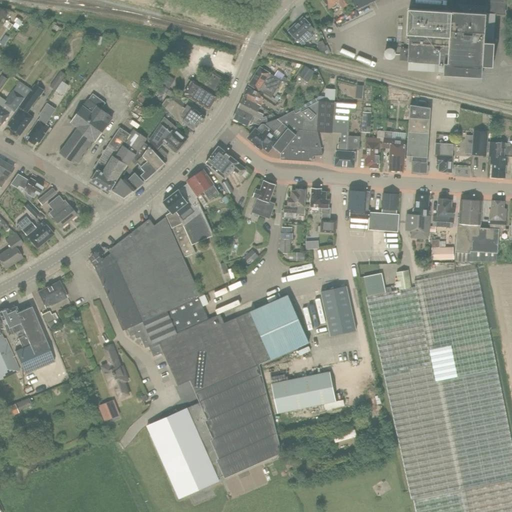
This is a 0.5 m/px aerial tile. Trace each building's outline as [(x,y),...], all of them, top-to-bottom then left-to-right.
[(323,0),(326,4),(325,5),(327,9),(338,2),(343,10),(352,4),(349,0),(323,0)] [(351,0),(356,9),(375,0),(351,0)] [(451,0),(450,11),(408,9),(407,34),(410,34),(409,50),(400,49),(400,60),(435,62),(435,69),(445,70),(445,74),(482,76),(483,66),(486,13),(495,14),(505,15),(506,1),(503,1),(503,0),(451,0)] [(314,29),(303,17),(288,30),(302,45),(313,34),(311,32),(314,29)] [(89,39),(92,33),(85,30),(82,36),(89,39)] [(327,50),(322,41),(318,43),(317,46),(320,51),(323,52),(327,50)] [(392,48),(389,47),(388,47),(387,48),(385,49),(384,51),(384,53),(384,55),(385,56),(386,57),(387,58),(388,59),(390,59),(392,58),(394,57),(395,56),(395,54),(395,51),(395,50),(393,48),(392,48)] [(270,98),(281,80),(270,73),(259,66),(248,84),(259,90),(270,98)] [(308,81),(314,71),(305,66),(299,76),(308,81)] [(185,94),(209,109),(217,95),(214,93),(223,78),(215,73),(216,73),(210,69),(200,85),(193,81),(185,94)] [(65,75),(60,71),(49,86),(55,90),(65,75)] [(123,73),(119,79),(129,85),(133,78),(123,73)] [(169,88),(174,79),(164,73),(158,82),(169,88)] [(12,109),(14,111),(30,89),(19,81),(13,90),(13,89),(5,100),(0,96),(0,122),(2,124),(12,109)] [(41,97),(46,90),(36,83),(31,90),(20,107),(7,125),(10,127),(10,128),(20,135),(33,117),(27,113),(39,96),(41,97)] [(247,87),(242,97),(260,105),(263,100),(261,99),(262,98),(258,92),(247,87)] [(334,102),(335,89),(324,89),(324,101),(318,101),(316,98),(277,118),(282,123),(282,122),(288,127),(284,132),(278,140),(272,146),(272,147),(272,146),(280,153),(280,159),(309,161),(309,156),(323,157),(317,130),(341,132),(340,142),(347,142),(347,139),(348,135),(349,112),(355,113),(355,103),(334,102)] [(105,102),(92,93),(88,99),(83,106),(82,106),(71,122),(78,127),(61,150),(61,149),(59,152),(68,159),(73,163),(75,161),(78,163),(80,162),(79,161),(94,141),(95,141),(107,124),(112,117),(106,113),(100,109),(105,102)] [(242,97),(237,107),(259,118),(261,117),(263,114),(257,111),(260,105),(242,97)] [(200,123),(200,122),(202,122),(204,121),(204,119),(204,117),(204,116),(192,108),(187,104),(185,108),(171,99),(170,101),(167,98),(162,104),(165,107),(182,124),(183,122),(189,125),(188,126),(193,130),(196,126),(196,127),(199,123),(200,123)] [(371,104),(364,103),(363,112),(362,112),(361,131),(370,132),(371,112),(370,112),(371,104)] [(413,171),(426,172),(431,107),(410,105),(407,156),(412,156),(412,165),(414,165),(413,171)] [(259,118),(237,107),(232,118),(247,125),(252,123),(253,121),(261,124),(267,122),(266,117),(261,117),(259,118)] [(182,132),(164,117),(149,140),(157,148),(163,141),(176,153),(182,146),(181,146),(187,139),(180,134),(182,132)] [(269,151),(272,147),(272,146),(278,140),(284,132),(288,127),(282,122),(282,123),(277,118),(266,122),(264,125),(263,124),(261,124),(257,129),(255,128),(248,136),(248,138),(249,139),(255,144),(256,146),(258,147),(260,148),(261,149),(263,147),(267,151),(269,151)] [(501,127),(502,119),(492,118),(491,126),(501,127)] [(49,127),(38,119),(31,131),(31,130),(27,135),(29,137),(27,140),(35,144),(37,141),(39,143),(49,127)] [(128,165),(131,161),(144,142),(147,138),(133,129),(130,134),(120,128),(108,145),(94,167),(97,169),(91,180),(109,191),(126,164),(128,165)] [(406,140),(392,138),(392,131),(384,131),(382,147),(391,148),(390,153),(390,155),(388,156),(388,160),(389,161),(389,162),(390,162),(389,169),(402,170),(402,163),(404,163),(404,155),(405,149),(406,140)] [(472,155),(486,156),(488,132),(474,131),(472,155)] [(347,139),(347,142),(340,142),(338,142),(338,150),(335,150),(334,166),(354,167),(355,151),(355,150),(359,150),(360,136),(348,135),(347,139)] [(378,167),(379,150),(380,137),(366,136),(365,149),(364,149),(363,158),(365,158),(364,165),(369,166),(370,166),(371,168),(376,168),(377,167),(378,167)] [(511,142),(491,141),(490,155),(489,164),(492,165),(491,176),(505,177),(505,165),(507,165),(508,156),(511,156),(511,142)] [(144,142),(131,161),(136,165),(137,163),(143,169),(141,171),(142,173),(140,175),(145,180),(165,163),(149,146),(144,142)] [(449,173),(450,172),(451,172),(453,144),(435,143),(434,155),(437,155),(436,164),(439,164),(438,171),(443,171),(444,171),(445,173),(447,173),(449,173)] [(235,171),(241,176),(246,169),(238,163),(238,162),(221,149),(222,149),(218,146),(205,162),(225,178),(231,172),(233,174),(235,171)] [(163,158),(167,154),(160,148),(156,152),(163,158)] [(13,167),(0,159),(0,186),(1,187),(5,179),(6,180),(13,167)] [(143,181),(129,166),(112,191),(121,196),(126,196),(139,186),(139,185),(143,181)] [(213,184),(202,168),(195,173),(196,175),(187,181),(188,183),(195,194),(197,197),(196,195),(203,191),(209,200),(219,193),(213,184)] [(28,180),(17,173),(10,184),(17,188),(18,186),(23,189),(22,190),(26,192),(24,196),(29,201),(32,197),(33,198),(36,193),(37,194),(42,188),(43,186),(36,183),(37,181),(30,177),(28,180)] [(233,191),(227,180),(221,183),(227,194),(233,191)] [(275,185),(263,180),(260,190),(256,189),(253,196),(257,198),(252,211),(269,218),(274,203),(269,201),(275,185)] [(213,235),(197,197),(195,194),(188,183),(179,190),(178,189),(163,201),(171,212),(166,215),(185,256),(195,252),(192,245),(213,235)] [(305,189),(304,189),(302,188),(299,187),(297,189),(296,189),(296,190),(291,190),(291,197),(288,197),(287,205),(284,205),(284,212),(284,217),(296,218),(296,213),(304,214),(305,189)] [(320,231),(335,232),(336,220),(330,219),(330,207),(328,207),(328,199),(325,199),(326,191),(321,191),(321,189),(311,188),(310,206),(319,207),(318,212),(321,212),(320,231)] [(350,209),(349,228),(368,230),(369,211),(370,210),(368,210),(369,192),(348,191),(347,208),(350,209)] [(45,193),(41,196),(45,202),(49,199),(45,193)] [(399,213),(396,213),(397,194),(383,193),(381,212),(369,211),(368,230),(397,232),(399,213)] [(63,200),(58,195),(47,204),(52,209),(48,212),(52,218),(60,228),(77,214),(69,204),(68,205),(64,199),(63,200)] [(415,195),(414,207),(413,207),(412,213),(406,213),(405,229),(429,230),(430,205),(428,205),(428,196),(415,195)] [(438,198),(437,216),(433,215),(432,225),(452,227),(453,217),(454,208),(451,207),(451,200),(447,200),(447,199),(445,199),(444,197),(441,197),(439,198),(438,198)] [(474,200),(460,199),(459,217),(457,217),(455,252),(455,260),(496,261),(497,253),(499,229),(490,228),(491,228),(480,227),(480,225),(482,200),(479,200),(478,199),(476,199),(474,200)] [(489,218),(490,219),(489,227),(504,228),(506,208),(503,208),(504,201),(491,200),(490,211),(489,212),(489,218)] [(40,212),(29,201),(24,206),(35,217),(40,212)] [(151,222),(109,254),(108,255),(101,260),(98,256),(93,260),(96,264),(98,270),(122,323),(124,322),(130,336),(134,334),(136,338),(140,336),(145,348),(149,346),(153,356),(163,351),(178,385),(189,380),(199,402),(147,425),(179,498),(219,480),(218,477),(223,475),(224,478),(281,453),(259,364),(271,358),(309,342),(287,294),(250,311),(222,323),(218,314),(207,319),(197,297),(200,296),(193,280),(185,260),(165,217),(153,226),(151,222)] [(31,222),(22,230),(36,248),(53,234),(43,221),(35,227),(31,222)] [(5,239),(9,244),(10,247),(0,253),(0,260),(5,268),(22,257),(16,248),(23,243),(15,232),(5,239)] [(439,238),(431,238),(432,247),(440,247),(439,238)] [(279,253),(289,253),(290,253),(290,252),(290,239),(279,239),(279,253)] [(431,247),(431,260),(453,259),(453,247),(440,247),(432,247),(431,247)] [(243,257),(250,264),(258,256),(252,249),(243,257)] [(304,261),(305,253),(290,252),(290,253),(289,253),(289,260),(304,261)] [(223,274),(228,272),(225,262),(220,264),(223,274)] [(511,511),(511,446),(475,268),(419,279),(414,280),(415,286),(412,287),(408,269),(395,272),(398,289),(391,290),(367,296),(365,296),(411,500),(413,499),(415,511),(511,511)] [(381,273),(363,276),(367,296),(391,290),(390,286),(384,287),(381,273)] [(67,297),(59,281),(37,291),(45,308),(67,297)] [(356,330),(346,285),(321,291),(330,336),(356,330)] [(218,295),(229,290),(227,286),(216,291),(218,295)] [(45,339),(31,306),(18,312),(16,307),(14,307),(7,309),(7,308),(0,310),(0,315),(5,328),(8,334),(22,328),(25,335),(18,338),(22,348),(15,351),(24,373),(54,361),(45,339)] [(49,310),(42,314),(47,323),(54,319),(49,310)] [(0,325),(0,326),(0,324),(0,378),(19,370),(7,337),(3,338),(0,329),(0,325)] [(120,367),(112,345),(105,347),(110,363),(102,366),(109,385),(111,384),(112,386),(114,385),(119,398),(128,394),(124,381),(128,380),(123,366),(120,367)] [(329,371),(271,383),(277,413),(336,401),(329,371)] [(15,404),(17,411),(31,405),(29,398),(15,404)] [(106,403),(98,406),(104,421),(112,418),(106,403)] [(18,413),(17,411),(15,404),(0,409),(4,418),(18,413)] [(337,442),(359,436),(357,428),(334,435),(337,442)]
